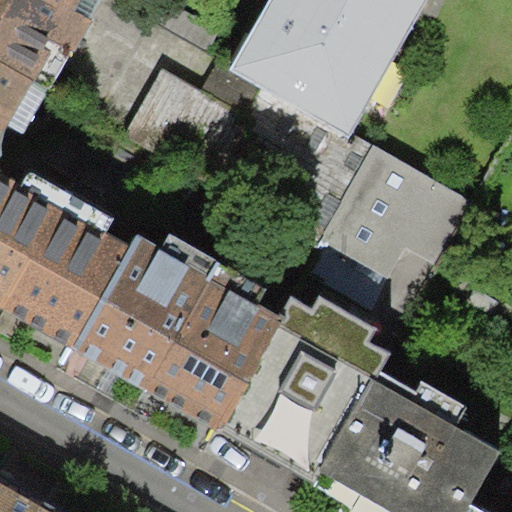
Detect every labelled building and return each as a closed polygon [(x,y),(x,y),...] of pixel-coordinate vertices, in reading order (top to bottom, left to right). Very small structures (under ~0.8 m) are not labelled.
[(0,0),(0,69),(23,83),(25,84),(48,44),(65,54),(83,22),(66,12),(72,0),(0,0)] [(411,22),(372,0),(266,0),(238,51),(226,72),(345,139),(411,22)] [(372,0),(411,22),(424,0),(372,0)] [(0,123),(23,83),(0,69),(0,123)] [(346,198),(371,154),(345,139),(226,72),(201,115),(260,149),(346,198)] [(467,209),(371,154),(320,244),(382,279),(400,249),(433,268),(467,209)] [(0,307),(54,212),(0,181),(0,307)] [(54,212),(0,307),(0,308),(16,318),(71,349),(125,253),(54,212)] [(125,253),(71,349),(89,360),(142,390),(203,282),(132,242),(125,253)] [(213,430),(274,323),(203,282),(142,390),(155,397),(213,430)] [(274,323),(213,430),(229,440),(309,485),(373,372),(383,355),(287,300),(274,323)] [(458,511),(463,504),(493,452),(457,432),(463,424),(373,372),(309,485),(330,497),(341,503),(336,511),(458,511)] [(0,511),(52,511),(9,487),(0,482),(0,511)]
